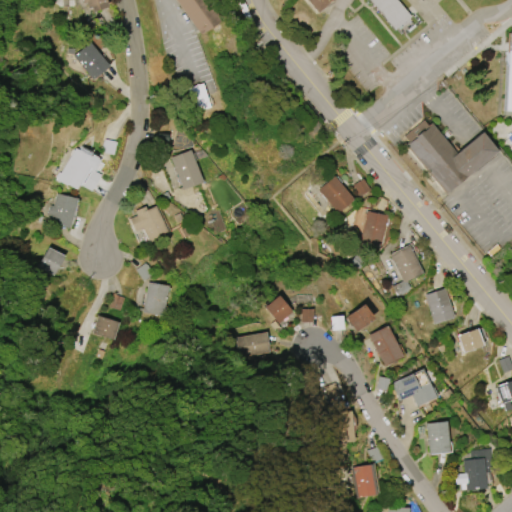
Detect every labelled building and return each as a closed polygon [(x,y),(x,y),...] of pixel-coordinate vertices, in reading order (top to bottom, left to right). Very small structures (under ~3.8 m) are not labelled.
[(104,0),(107,7),(92,11),(91,7),(87,8),(85,3),(83,3),(82,0),(104,0)] [(174,0),(204,0),(219,21),(199,34),(174,0)] [(332,0),(317,12),(307,0),(332,0)] [(367,0),(393,29),(407,16),(393,0),(367,0)] [(72,56),(89,42),(108,66),(92,80),(72,56)] [(511,45),(511,111),(503,111),(505,51),(510,51),(511,45)] [(209,107),(194,112),(186,88),(201,83),(209,107)] [(444,193),(404,145),(413,137),(413,136),(420,131),(421,132),(425,128),(424,127),(430,122),(454,153),(480,132),(495,151),(444,193)] [(76,190),(65,184),(64,185),(55,180),(56,178),(54,177),(57,172),(59,173),(73,148),(88,157),(90,154),(99,160),(97,163),(100,164),(96,171),(94,169),(91,173),(87,171),(89,168),(87,167),(76,185),(78,186),(76,190)] [(181,190),(169,157),(189,150),(201,182),(181,190)] [(332,176),(352,199),(336,213),(316,189),(332,176)] [(76,199),(68,228),(47,223),(49,215),(47,215),(50,205),(52,205),(55,193),(76,199)] [(153,206),(167,233),(148,242),(141,227),(134,231),(128,219),(135,215),(133,211),(143,206),(145,210),(153,206)] [(359,242),(365,211),(385,215),(380,245),(359,242)] [(408,245),(422,273),(403,283),(389,255),(408,245)] [(46,247),(63,256),(53,275),(36,267),(46,247)] [(141,313),(146,282),(166,285),(162,316),(141,313)] [(443,288),(453,317),(434,324),(424,295),(443,288)] [(122,298),(112,294),(107,307),(118,311),(122,298)] [(276,295),(290,312),(276,324),(262,307),(276,295)] [(342,317),(360,304),(371,318),(354,332),(342,317)] [(300,322),(311,322),(311,313),(300,313),(300,322)] [(116,322),(111,340),(89,333),(95,316),(116,322)] [(384,325),(401,356),(382,365),(366,335),(384,325)] [(461,353),(455,335),(475,328),(481,345),(461,353)] [(235,337),(265,332),(269,353),(239,359),(235,337)] [(329,414),(346,410),(335,366),(318,371),(329,414)] [(409,373),(416,388),(427,382),(433,397),(415,406),(409,395),(397,401),(389,384),(409,373)] [(511,398),(499,403),(493,386),(511,379),(511,398)] [(331,445),(328,412),(349,411),(352,441),(337,443),(337,445),(331,445)] [(427,454),(424,424),(444,421),(448,451),(427,454)] [(461,460),(470,459),(469,450),(488,448),(491,471),(483,472),(485,488),(464,490),(464,489),(460,489),(459,484),(454,484),(453,474),(463,473),(461,460)] [(354,498),(349,468),(369,464),(375,495),(354,498)]
